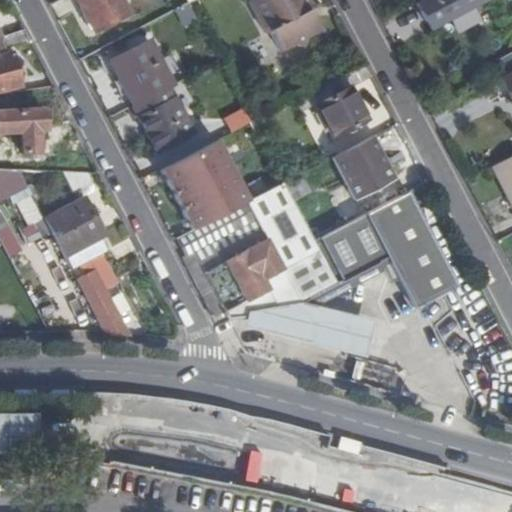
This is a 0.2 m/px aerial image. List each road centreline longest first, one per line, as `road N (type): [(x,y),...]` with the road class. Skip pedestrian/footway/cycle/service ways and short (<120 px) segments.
road 1 (residential): [(28,0),(196,322),(204,352),(196,377)]
road 2 (residential): [(511,308),(351,0)]
road 3 (secondary): [(511,464),(196,377)]
road 4 (secondary): [(196,377),(0,371)]
road 5 (residential): [(0,511),(38,493),(133,511)]
